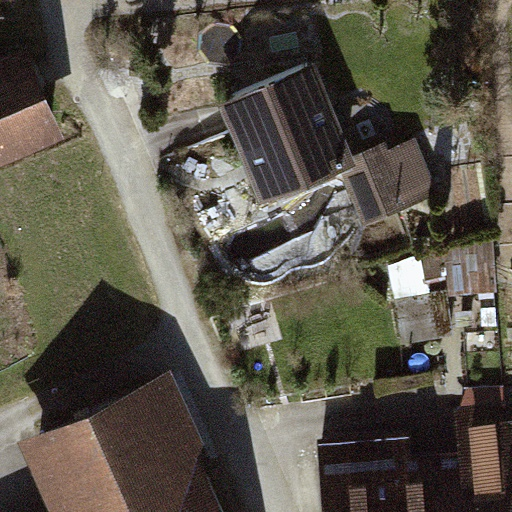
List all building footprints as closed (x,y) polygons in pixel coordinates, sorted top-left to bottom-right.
[(0,68),(0,162),(65,137),(32,56),(0,68)] [(314,68),(227,104),(266,198),(344,165),(367,218),(409,200),(385,145),(353,159),(314,68)] [(464,332),(458,286),(424,290),(431,337),(464,332)] [(220,511),(162,381),(27,441),(59,511),(220,511)] [(466,453),(439,456),(443,511),(511,511),(511,488),(509,452),(504,403),(461,406),(466,453)] [(443,511),(439,456),(325,465),(328,511),(443,511)]
